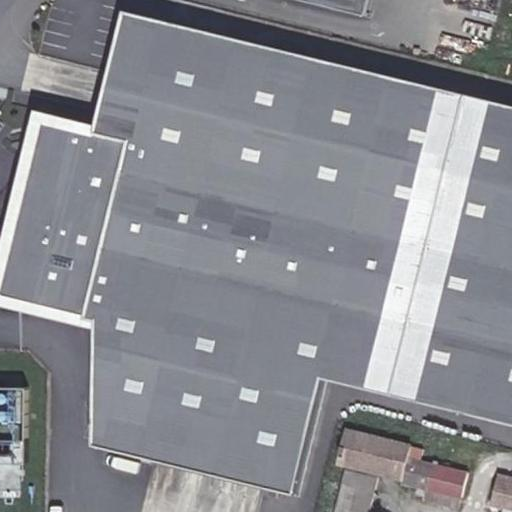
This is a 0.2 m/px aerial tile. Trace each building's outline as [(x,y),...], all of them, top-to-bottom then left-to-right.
[(378,0),(329,0),(375,11),(378,0)] [(511,96),(136,4),(76,119),(52,111),(46,143),(25,166),(14,244),(31,304),(103,322),(100,446),(302,496),(331,379),(511,424),(511,96)] [(0,479),(32,480),(33,388),(0,387),(0,479)] [(474,485),(427,471),(430,460),(354,439),(345,471),(410,489),(409,493),(434,500),(467,510),(474,485)] [(353,478),(343,511),(377,511),(385,487),(353,478)] [(511,511),(511,482),(505,481),(497,511),(511,511)] [(466,511),(467,510),(434,500),(431,510),(440,511),(466,511)]
